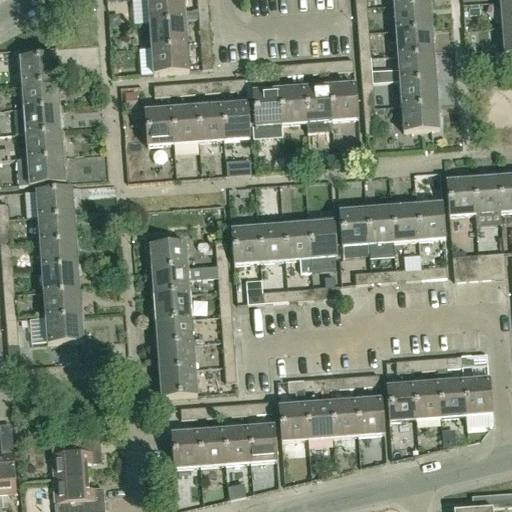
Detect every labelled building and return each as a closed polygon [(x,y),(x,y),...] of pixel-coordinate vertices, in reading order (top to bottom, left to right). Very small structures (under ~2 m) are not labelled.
[(187,8),(185,0),(160,0),(148,1),(150,26),(188,23),(185,23),(184,8),(187,8)] [(354,0),(356,12),(367,11),(365,0),(354,0)] [(393,0),(394,9),(432,6),(429,6),(428,0),(393,0)] [(499,21),(500,31),(511,30),(511,4),(498,6),(500,6),(502,21),(499,21)] [(198,23),(209,22),(208,6),(197,7),(198,23)] [(433,16),(432,6),(394,9),(396,34),(434,31),(431,31),(430,16),(433,16)] [(358,37),(369,36),(367,20),(356,21),(358,37)] [(150,26),(152,51),(189,48),(187,48),(186,33),(188,33),(188,23),(150,26)] [(504,57),(511,56),(511,30),(500,31),(502,31),(504,46),(501,46),(502,56),(504,56),(504,57)] [(200,48),(211,47),(210,31),(199,32),(200,48)] [(435,41),(434,31),(396,34),(398,59),(436,57),(436,56),(433,56),(432,41),(435,41)] [(360,62),(371,62),(369,46),(358,46),(360,62)] [(153,77),(189,75),(189,73),(188,58),(190,58),(189,48),(152,51),(153,76),(153,77)] [(202,73),(211,72),(213,72),(212,56),(201,57),(202,73)] [(436,66),(436,57),(398,59),(399,73),(372,75),(371,71),(360,72),(361,88),(400,85),(438,82),(438,81),(435,82),(434,66),(436,66)] [(22,87),(60,84),(57,84),(56,69),(59,69),(58,59),(56,59),(56,58),(20,61),(20,62),(22,87)] [(337,64),(337,65),(337,75),(353,74),(353,63),(337,64)] [(311,66),(312,67),(312,77),(328,76),(327,65),(311,66)] [(286,68),(287,79),(303,78),(302,67),(286,68)] [(261,70),(262,81),(278,80),(277,69),(261,70)] [(230,95),(246,94),(245,82),(229,84),(230,95)] [(438,91),(438,82),(400,85),(402,110),(439,107),(437,107),(436,92),(438,91)] [(61,94),(60,84),(22,87),(24,112),(62,109),(59,109),(58,94),(61,94)] [(204,86),(204,97),(220,95),(220,84),(204,86)] [(178,87),(179,88),(179,98),(195,97),(194,86),(178,87)] [(329,87),(332,125),(357,123),(358,123),(355,87),(354,87),(339,89),(339,86),(329,87)] [(332,125),(329,87),(329,89),(314,91),(314,88),(304,89),(307,126),(307,136),(333,134),(332,125)] [(154,100),(170,99),(169,88),(153,89),(154,100)] [(282,128),(307,126),(304,89),(304,91),(289,92),(288,90),(279,90),(282,128)] [(257,130),(282,128),(279,90),(278,91),(279,93),(263,94),(263,92),(253,92),(253,95),(256,131),(257,131),(257,130)] [(128,112),(143,112),(142,94),(128,95),(128,112)] [(373,96),(363,97),(362,97),(363,113),(374,112),(373,96)] [(221,106),(224,144),(249,142),(249,143),(250,142),(247,106),(246,106),(246,107),(231,108),(231,105),(221,106)] [(199,146),(224,144),(221,106),(221,109),(206,110),(206,107),(196,108),(199,146)] [(403,135),(403,136),(439,133),(439,132),(438,117),(440,116),(439,107),(402,110),(403,134),(403,135)] [(180,109),(171,110),(174,148),(199,146),(196,108),(196,111),(181,112),(180,109)] [(26,137),(64,135),(64,134),(61,135),(60,119),(63,119),(62,109),(24,112),(26,137)] [(174,148),(171,110),(170,110),(171,112),(155,114),(155,111),(145,112),(145,114),(147,150),(149,150),(174,148)] [(375,121),(365,122),(364,122),(365,138),(376,137),(375,121)] [(26,137),(28,162),(66,160),(63,160),(62,145),(64,144),(64,135),(26,137)] [(18,189),(65,186),(65,185),(64,170),(66,169),(66,160),(28,162),(28,163),(16,164),(18,189)] [(497,178),(500,216),(511,215),(511,179),(507,180),(507,177),(497,178)] [(475,218),(500,216),(497,178),(497,181),(482,182),(482,179),(472,180),(475,218)] [(450,220),(475,218),(472,180),(472,183),(457,184),(457,181),(447,182),(447,184),(446,184),(449,220),(450,220)] [(36,194),(36,195),(36,196),(38,221),(76,218),(76,217),(73,218),(72,202),(75,202),(74,192),(72,192),(36,194)] [(400,208),(390,208),(393,246),(418,244),(416,206),(415,206),(416,209),(400,210),(400,208)] [(445,243),(442,207),(441,207),(426,208),(425,206),(416,206),(418,244),(443,242),(443,243),(445,243)] [(0,223),(9,223),(8,207),(0,207),(0,223)] [(393,246),(390,208),(390,211),(375,212),(375,209),(365,210),(368,248),(393,246)] [(343,250),(368,248),(365,210),(365,213),(350,214),(350,211),(340,212),(340,214),(339,214),(342,251),(343,250)] [(77,227),(76,218),(38,221),(40,246),(78,243),(78,242),(75,243),(74,228),(77,227)] [(334,221),(307,223),(307,227),(312,279),(321,278),(320,262),(336,261),(334,221)] [(312,279),(307,227),(292,228),(292,226),(282,227),(282,229),(285,264),(299,263),(301,278),(311,277),(311,279),(312,279)] [(231,233),(234,269),(235,269),(235,268),(260,266),(257,228),(257,231),(242,232),(242,230),(232,230),(232,232),(231,233)] [(267,228),(257,228),(260,266),(285,264),(282,229),(267,230),(267,228)] [(504,245),(504,230),(489,229),(489,245),(504,245)] [(0,248),(11,248),(10,232),(0,232),(0,248)] [(78,243),(40,246),(42,271),(80,268),(77,268),(76,253),(79,252),(78,243)] [(227,260),(226,244),(215,245),(216,261),(227,260)] [(150,275),(187,272),(186,247),(186,246),(150,249),(150,250),(152,265),(149,265),(150,275)] [(503,256),(491,257),(493,282),(505,282),(503,256)] [(2,274),(13,273),(12,257),(0,258),(2,274)] [(478,258),(480,283),(493,282),(491,257),(478,258)] [(466,259),(468,284),(480,283),(478,258),(466,259)] [(454,285),(455,285),(468,284),(466,259),(452,260),(454,285)] [(81,278),(80,268),(42,271),(44,296),(82,293),(79,293),(78,278),(81,278)] [(188,272),(187,272),(150,275),(152,275),(153,290),(151,290),(151,300),(189,297),(188,283),(217,281),(217,286),(228,285),(227,269),(216,270),(188,272)] [(431,282),(446,281),(446,270),(430,271),(431,282)] [(421,283),(421,272),(405,273),(405,284),(421,283)] [(380,286),(396,285),(395,274),(380,275),(380,286)] [(355,288),(371,287),(370,276),(355,277),(355,288)] [(13,282),(3,283),(2,283),(4,299),(15,298),(13,282)] [(322,291),(323,302),(323,303),(339,301),(338,290),(322,291)] [(313,292),(312,292),(297,293),(298,304),(314,303),(313,292)] [(44,296),(46,321),(84,318),(81,318),(80,303),(82,303),(82,293),(44,296)] [(230,294),(219,295),(220,311),(231,310),(230,294)] [(272,295),(273,306),(289,305),(288,294),(272,295)] [(263,296),(262,296),(247,297),(248,308),(263,307),(263,296)] [(153,315),(153,325),(191,322),(189,297),(151,300),(154,300),(155,315),(153,315)] [(15,307),(5,308),(4,308),(6,324),(17,323),(15,307)] [(84,318),(46,321),(48,346),(47,346),(47,347),(83,344),(83,343),(82,328),(84,328),(84,318)] [(233,335),(232,319),(221,320),(222,336),(233,335)] [(153,325),(156,325),(157,340),(154,341),(155,350),(193,347),(191,322),(153,325)] [(17,332),(6,333),(7,349),(19,348),(17,332)] [(222,345),(224,361),(235,360),(233,344),(222,345)] [(156,366),(157,375),(195,373),(193,347),(155,350),(158,350),(159,365),(156,366)] [(471,359),(471,360),(471,370),(487,369),(486,358),(471,359)] [(445,361),(445,362),(446,372),(462,371),(461,360),(445,361)] [(420,363),(421,374),(437,373),(436,362),(420,363)] [(396,376),(397,376),(412,375),(411,364),(395,365),(396,376)] [(236,385),(235,369),(224,370),(225,386),(236,385)] [(195,373),(157,375),(157,376),(160,375),(161,391),(158,391),(159,401),(161,401),(197,399),(197,397),(195,373)] [(363,379),(363,380),(364,390),(380,389),(379,378),(363,379)] [(338,381),(338,382),(338,392),(354,391),(354,380),(338,381)] [(473,383),(463,384),(466,419),(491,417),(491,418),(492,418),(489,381),(488,382),(473,383)] [(313,394),(329,393),(328,382),(312,383),(313,394)] [(287,385),(288,396),(304,395),(303,384),(287,385)] [(448,385),(438,386),(441,421),(466,419),(463,384),(448,385)] [(422,387),(413,388),(415,423),(441,421),(438,386),(422,387)] [(387,389),(389,426),(391,425),(415,423),(413,388),(397,389),(388,390),(388,389),(387,389)] [(365,404),(355,404),(358,439),(383,438),(384,438),(381,402),(380,402),(365,404)] [(340,405),(330,406),(333,441),(358,439),(355,404),(340,405)] [(272,416),(271,406),(271,405),(255,406),(256,417),(272,416)] [(315,407),(305,408),(308,443),(333,441),(330,406),(315,407)] [(230,408),(230,409),(231,419),(247,418),(246,407),(230,408)] [(280,409),(279,409),(281,446),(283,445),(289,445),(308,443),(305,408),(296,409),(290,409),(280,410),(280,409)] [(205,410),(205,411),(206,421),(222,420),(221,409),(205,410)] [(197,422),(196,411),(180,412),(181,423),(197,422)] [(277,465),(274,429),(273,429),(258,431),(257,428),(248,429),(250,466),(275,465),(277,465)] [(225,468),(250,466),(248,429),(247,429),(248,431),(232,432),(232,430),(223,430),(225,468)] [(207,432),(197,432),(200,470),(225,468),(223,430),(222,430),(222,433),(207,434),(207,432)] [(200,470),(197,432),(197,435),(182,436),(182,433),(172,434),(172,436),(171,436),(174,473),(175,473),(175,472),(200,470)] [(3,464),(0,463),(0,497),(17,496),(13,448),(2,449),(3,464)] [(52,458),(54,483),(88,480),(87,468),(102,466),(101,455),(52,458)] [(88,480),(54,483),(56,511),(105,511),(104,493),(89,494),(88,480)] [(511,509),(511,497),(479,500),(479,511),(493,511),(494,511),(511,509)]
